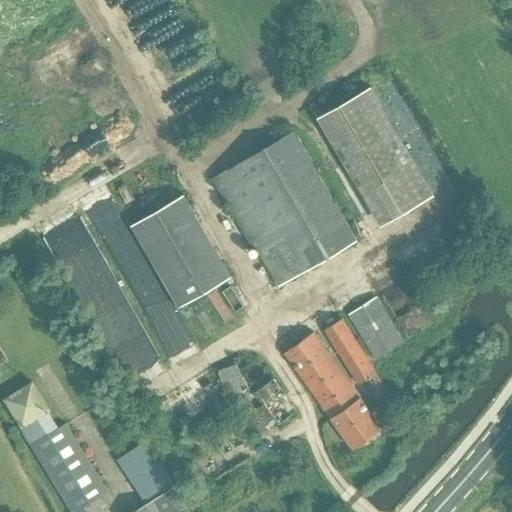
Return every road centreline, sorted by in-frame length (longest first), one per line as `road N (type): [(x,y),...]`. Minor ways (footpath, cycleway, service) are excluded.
road 1 (track): [(0,238),(147,153),(191,168),(342,79),(368,46),(352,0)]
road 2 (track): [(84,0),(258,290),(252,336)]
